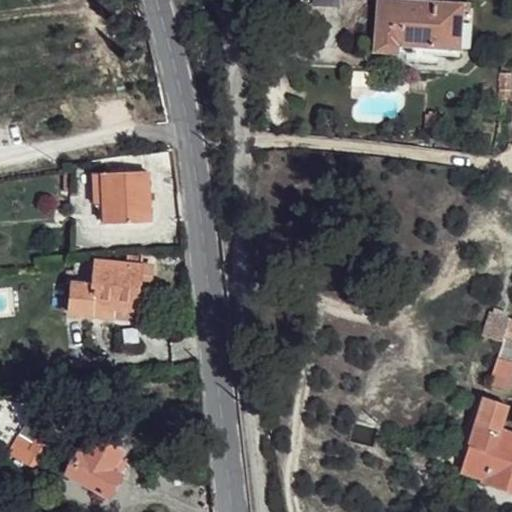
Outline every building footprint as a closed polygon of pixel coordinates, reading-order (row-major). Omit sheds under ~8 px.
[(465,8),(390,0),(380,0),(375,52),(459,61),(465,8)] [(499,73),(499,99),(509,100),(509,74),(499,73)] [(423,117),(422,130),(435,131),(436,118),(423,117)] [(145,170),(96,172),(97,189),(89,189),(90,208),(98,209),(100,223),(147,220),(145,170)] [(123,254),(121,264),(137,266),(139,257),(123,254)] [(121,264),(91,261),(87,284),(67,282),(62,310),(108,315),(109,305),(132,307),(136,283),(147,285),(149,268),(137,266),(121,264)] [(511,321),(509,320),(503,339),(511,343),(511,321)] [(511,343),(503,339),(495,363),(511,369),(511,343)] [(511,369),(495,363),(487,387),(504,393),(511,369)] [(68,407),(40,399),(21,431),(12,426),(0,446),(33,467),(68,407)] [(499,407),(482,402),(475,425),(492,430),(499,407)] [(511,436),(492,430),(475,425),(468,449),(461,472),(460,474),(484,480),(483,484),(511,493),(511,436)] [(119,452),(91,435),(80,451),(77,450),(65,472),(105,497),(118,474),(110,469),(119,452)] [(454,470),(461,472),(468,449),(461,447),(454,470)]
